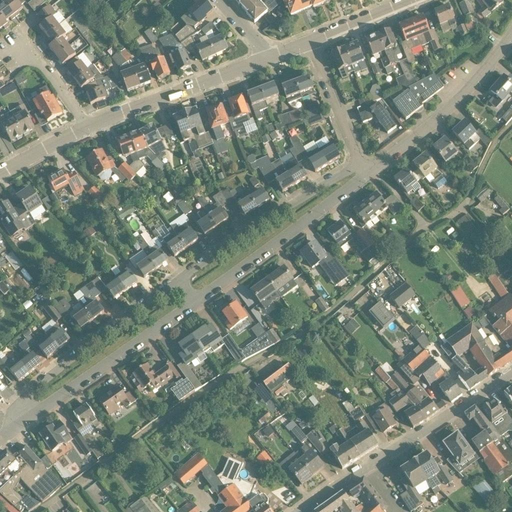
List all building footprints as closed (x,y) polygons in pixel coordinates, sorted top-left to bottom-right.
[(2,0),(5,3),(4,4),(16,18),(20,15),(18,13),(23,9),(21,7),(26,3),(23,0),(2,0)] [(34,0),(29,5),(35,13),(47,3),(44,0),(34,0)] [(246,0),(240,6),(247,15),(259,4),(260,4),(256,0),(246,0)] [(268,5),(273,0),(264,0),(260,4),(259,4),(247,15),(255,24),(272,9),(268,5)] [(289,9),(291,16),(302,11),(297,0),(283,0),(287,9),(289,9)] [(297,0),(302,11),(313,7),(314,8),(310,0),(297,0)] [(310,0),(314,8),(325,3),(323,0),(310,0)] [(479,13),(485,20),(503,5),(499,0),(480,0),(486,7),(479,13)] [(181,45),(193,38),(198,34),(195,30),(199,26),(206,20),(205,19),(212,13),(203,2),(181,21),(187,27),(175,37),(177,39),(181,45)] [(465,17),(473,14),(469,2),(460,5),(465,17)] [(0,6),(0,15),(6,22),(10,19),(12,21),(16,18),(4,4),(0,6)] [(44,38),(59,27),(65,22),(59,14),(57,16),(50,7),(37,17),(44,25),(40,28),(43,33),(41,35),(44,38)] [(452,15),(449,7),(435,13),(442,31),(456,26),(454,20),(454,18),(455,18),(453,14),(452,15)] [(9,27),(6,22),(0,15),(0,30),(3,28),(5,30),(9,27)] [(82,35),(94,26),(86,16),(74,25),(82,35)] [(412,23),(421,47),(431,43),(434,52),(441,49),(435,33),(430,35),(429,33),(430,33),(424,18),(412,23)] [(201,31),(206,37),(216,28),(212,23),(201,31)] [(421,47),(412,23),(399,27),(405,43),(406,42),(410,51),(404,53),(407,60),(409,66),(413,65),(415,61),(411,51),(421,47)] [(462,38),(463,37),(468,35),(465,26),(457,29),(462,38)] [(59,27),(44,38),(48,43),(50,41),(53,45),(53,46),(63,38),(63,39),(66,36),(59,27)] [(157,37),(151,29),(151,30),(145,34),(153,45),(159,41),(157,37)] [(389,32),(379,35),(391,67),(394,65),(391,57),(398,55),(389,32)] [(209,42),(215,56),(228,51),(221,34),(214,37),(215,40),(209,42)] [(391,67),(379,35),(370,39),(369,38),(366,39),(366,40),(365,41),(371,57),(378,54),(379,57),(380,56),(381,61),(380,61),(383,70),(383,69),(385,75),(391,73),(389,67),(391,67)] [(53,46),(49,48),(53,53),(51,55),(54,59),(69,47),(63,39),(63,38),(53,46)] [(181,45),(188,54),(189,56),(197,50),(202,62),(215,56),(209,42),(207,38),(195,43),(193,38),(181,45)] [(186,55),(188,54),(181,45),(177,39),(174,42),(177,48),(168,51),(174,66),(176,65),(179,73),(191,69),(186,55)] [(361,70),(362,72),(367,70),(358,45),(353,47),(352,45),(347,47),(347,49),(345,50),(354,73),(361,70)] [(69,47),(54,59),(57,63),(60,61),(63,66),(76,56),(69,47)] [(86,51),(89,56),(94,52),(90,48),(86,51)] [(154,53),(153,49),(141,54),(151,65),(154,73),(156,73),(159,81),(170,76),(164,60),(163,60),(159,51),(154,53)] [(354,73),(345,50),(343,50),(342,49),(337,51),(338,53),(333,54),(337,65),(343,80),(348,78),(347,74),(353,72),(354,73)] [(125,51),(120,55),(133,70),(140,88),(152,83),(145,66),(138,69),(132,61),(133,60),(125,51)] [(133,70),(120,55),(119,54),(112,59),(120,68),(122,75),(121,76),(127,92),(140,88),(133,70)] [(87,71),(77,58),(67,66),(71,70),(68,72),(72,77),(70,79),(73,83),(87,71)] [(414,80),(409,66),(407,60),(399,63),(405,79),(397,82),(401,92),(417,85),(414,80)] [(375,76),(381,74),(377,64),(371,67),(375,76)] [(94,67),(92,68),(91,68),(87,71),(73,83),(76,87),(78,85),(82,90),(85,87),(87,95),(99,90),(96,82),(104,80),(94,67)] [(393,104),(406,121),(423,108),(421,106),(444,88),(434,75),(417,85),(401,92),(389,97),(394,103),(393,104)] [(26,80),(24,76),(15,80),(14,81),(18,87),(19,86),(27,82),(26,80)] [(118,88),(113,76),(108,78),(112,90),(118,88)] [(314,90),(309,78),(296,83),(302,100),(311,97),(310,96),(315,94),(313,90),(314,90)] [(503,103),(511,93),(511,85),(505,79),(492,93),(503,103)] [(99,90),(87,95),(84,96),(86,101),(89,100),(91,105),(106,100),(102,89),(99,90),(96,82),(99,90)] [(296,83),(282,88),(288,105),(302,100),(296,83)] [(14,85),(4,90),(7,96),(17,91),(14,85)] [(261,90),(268,107),(281,102),(275,85),(261,90)] [(384,98),(378,85),(372,87),(370,94),(371,96),(364,98),(367,106),(373,103),(376,102),(384,98)] [(44,116),(48,123),(62,115),(53,98),(51,99),(49,95),(51,94),(47,87),(40,91),(44,97),(34,103),(42,117),(44,116)] [(261,90),(248,96),(257,122),(262,120),(260,113),(268,109),(267,107),(268,107),(261,90)] [(247,136),(245,130),(243,125),(251,123),(242,98),(241,99),(239,98),(236,99),(235,101),(230,103),(234,115),(228,117),(233,134),(234,134),(236,140),(247,136)] [(367,106),(364,98),(358,101),(361,108),(367,106)] [(367,106),(361,108),(357,109),(363,124),(376,119),(384,129),(388,134),(396,128),(384,111),(376,102),(373,103),(367,106)] [(10,113),(23,136),(24,136),(25,137),(30,135),(29,133),(34,130),(29,121),(31,120),(23,106),(10,113)] [(215,138),(211,139),(212,144),(217,157),(228,153),(227,151),(228,150),(227,146),(225,145),(224,141),(225,140),(220,128),(228,126),(221,106),(207,111),(211,124),(210,124),(212,130),(213,130),(215,136),(214,136),(215,138)] [(307,113),(309,118),(322,114),(320,108),(307,113)] [(196,111),(193,112),(185,115),(198,149),(212,144),(211,139),(209,134),(205,135),(196,111)] [(292,125),(302,121),(298,111),(288,115),(292,125)] [(6,133),(12,143),(17,139),(18,141),(22,138),(22,137),(23,136),(10,113),(0,118),(0,125),(5,134),(6,133)] [(325,122),(322,114),(309,118),(303,120),(306,129),(311,127),(325,122)] [(193,156),(199,154),(198,149),(185,115),(174,119),(181,138),(184,146),(189,144),(193,156)] [(292,125),(288,115),(279,118),(281,124),(275,126),(277,131),(292,125)] [(465,122),(453,133),(469,151),(481,140),(489,149),(491,142),(480,130),(475,134),(465,122)] [(162,129),(168,140),(175,136),(169,125),(162,129)] [(147,148),(157,159),(158,159),(165,166),(170,161),(164,155),(163,156),(155,148),(154,147),(161,143),(153,127),(151,128),(149,127),(147,128),(147,130),(145,131),(146,134),(142,136),(141,134),(140,134),(147,148)] [(140,134),(140,133),(135,135),(134,135),(132,136),(131,137),(130,137),(139,161),(140,161),(148,158),(153,163),(157,159),(147,148),(140,134)] [(291,140),(294,145),(302,159),(306,157),(309,163),(315,174),(327,167),(318,149),(312,153),(311,153),(307,155),(296,136),(291,140)] [(130,169),(135,174),(140,170),(143,167),(140,161),(139,161),(130,137),(129,138),(128,137),(125,138),(125,139),(118,142),(119,145),(110,148),(118,158),(124,156),(124,157),(127,158),(132,156),(135,164),(130,169)] [(446,165),(458,155),(445,140),(434,149),(446,165)] [(318,149),(327,167),(340,159),(331,144),(319,151),(318,149)] [(284,168),(295,186),(307,178),(301,168),(300,168),(297,162),(302,159),(294,145),(288,148),(296,161),(284,168)] [(102,151),(88,159),(93,169),(93,170),(95,175),(96,175),(98,178),(99,178),(101,180),(106,182),(111,180),(112,175),(111,172),(116,169),(112,163),(109,165),(102,151)] [(430,175),(435,182),(433,184),(438,190),(447,184),(445,181),(450,178),(442,168),(438,171),(425,155),(414,164),(425,179),(430,175)] [(471,173),(477,168),(468,157),(462,162),(471,173)] [(137,176),(135,174),(130,169),(125,164),(118,171),(130,183),(137,176)] [(272,175),(267,166),(259,170),(268,185),(275,181),(282,193),(295,186),(284,168),(272,175)] [(394,180),(400,188),(406,195),(418,185),(417,183),(413,179),(407,170),(394,180)] [(64,172),(59,174),(58,174),(53,176),(53,178),(48,180),(51,186),(49,187),(53,195),(69,186),(75,197),(85,192),(75,175),(68,179),(64,172)] [(259,185),(258,184),(260,183),(256,177),(255,178),(250,181),(254,188),(259,185)] [(481,204),(493,193),(488,186),(475,197),(481,204)] [(98,205),(102,202),(105,199),(95,188),(88,194),(98,205)] [(18,209),(17,209),(30,229),(36,225),(37,225),(30,215),(42,207),(31,190),(18,198),(26,210),(21,213),(18,209)] [(228,190),(223,194),(229,205),(235,202),(245,217),(258,209),(248,195),(247,192),(239,197),(235,190),(230,193),(228,190)] [(248,195),(258,209),(270,202),(263,191),(257,195),(255,190),(248,195)] [(204,210),(216,228),(228,220),(221,210),(229,205),(223,194),(222,192),(213,198),(217,205),(211,209),(204,199),(199,203),(204,210)] [(59,202),(55,194),(49,197),(53,205),(59,202)] [(385,204),(377,194),(365,203),(375,215),(380,211),(382,214),(388,209),(392,206),(398,214),(404,209),(394,197),(385,204)] [(42,202),(48,211),(53,207),(47,198),(42,202)] [(410,204),(419,213),(424,207),(416,199),(410,204)] [(186,217),(191,213),(184,202),(178,206),(186,217)] [(375,215),(365,203),(354,212),(362,222),(360,223),(363,229),(377,218),(375,215)] [(26,232),(36,225),(30,229),(17,209),(13,212),(8,205),(0,209),(0,219),(7,231),(12,239),(25,231),(26,232)] [(205,237),(216,228),(204,210),(197,215),(200,219),(195,222),(205,237)] [(480,230),(469,218),(461,224),(463,225),(459,228),(469,240),(480,230)] [(176,225),(171,228),(186,250),(198,241),(186,224),(178,229),(176,225)] [(340,224),(329,233),(339,246),(342,250),(353,241),(370,263),(376,259),(368,249),(369,249),(356,234),(355,233),(350,237),(340,224)] [(186,250),(171,228),(168,231),(171,236),(163,241),(174,258),(186,250)] [(356,234),(369,249),(374,245),(362,230),(356,234)] [(135,241),(141,250),(149,261),(156,271),(168,263),(157,246),(149,252),(147,249),(148,248),(140,237),(135,241)] [(330,238),(324,242),(329,248),(334,244),(330,238)] [(320,251),(315,244),(300,255),(306,262),(307,261),(313,269),(320,264),(327,273),(332,269),(342,283),(349,277),(326,246),(320,251)] [(12,250),(4,257),(16,271),(24,265),(12,250)] [(156,271),(149,261),(145,264),(142,259),(134,265),(145,279),(156,271)] [(125,292),(138,284),(127,269),(116,277),(116,278),(116,279),(125,292)] [(284,269),(268,280),(277,293),(288,284),(293,290),(298,287),(284,269)] [(99,278),(92,283),(101,295),(107,290),(114,300),(125,292),(116,279),(112,281),(109,277),(102,282),(99,278)] [(268,280),(252,292),(265,311),(270,307),(265,301),(277,293),(268,280)] [(0,291),(5,296),(10,292),(2,283),(0,285),(0,291)] [(78,302),(79,304),(93,322),(104,313),(94,300),(101,295),(92,283),(80,291),(85,297),(78,302)] [(390,298),(399,310),(416,297),(406,285),(390,298)] [(462,309),(470,304),(460,288),(451,293),(462,309)] [(511,329),(503,337),(509,344),(511,341),(511,297),(510,296),(498,306),(511,321),(511,329)] [(329,309),(322,299),(316,303),(324,314),(329,309)] [(238,305),(236,302),(230,307),(231,308),(224,314),(230,323),(227,325),(232,331),(249,318),(242,310),(241,311),(237,306),(238,305)] [(65,308),(61,303),(55,307),(64,320),(70,315),(81,331),(93,322),(79,304),(72,310),(69,305),(65,308)] [(369,313),(383,329),(394,319),(380,303),(369,313)] [(44,309),(56,323),(62,319),(50,304),(44,309)] [(511,329),(511,321),(498,306),(490,313),(495,319),(498,317),(501,321),(494,327),(503,337),(511,329)] [(352,334),(360,327),(354,320),(346,327),(352,334)] [(259,341),(242,354),(247,361),(275,345),(267,334),(266,334),(259,324),(251,330),(259,341)] [(472,325),(447,344),(458,357),(469,349),(482,367),(473,374),(481,383),(494,374),(501,370),(500,370),(503,368),(484,342),(472,325)] [(62,332),(58,326),(53,330),(52,329),(46,334),(47,336),(47,337),(48,338),(59,351),(70,341),(62,332)] [(222,342),(212,327),(207,331),(206,329),(193,338),(206,357),(214,352),(212,349),(222,342)] [(419,346),(423,350),(431,344),(417,328),(410,334),(419,346)] [(273,330),(272,330),(267,333),(276,345),(281,341),(273,330)] [(22,335),(26,339),(31,345),(34,342),(29,336),(31,335),(28,331),(22,335)] [(48,338),(47,337),(36,346),(48,360),(59,351),(48,338)] [(206,357),(193,338),(180,347),(185,355),(181,358),(187,367),(198,360),(196,357),(203,352),(206,357)] [(503,368),(511,361),(511,352),(510,350),(505,354),(499,346),(495,348),(488,339),(484,342),(503,368)] [(25,353),(29,350),(24,343),(19,346),(25,353)] [(457,358),(458,357),(447,344),(443,348),(453,362),(464,374),(459,378),(469,391),(481,383),(473,374),(457,358)] [(419,346),(402,361),(418,379),(421,376),(428,385),(435,379),(441,387),(439,388),(446,397),(447,397),(451,404),(462,396),(446,373),(443,375),(423,350),(419,346)] [(300,348),(296,352),(295,352),(302,360),(307,356),(300,348)] [(241,364),(247,361),(242,354),(239,349),(233,353),(241,364)] [(19,360),(19,361),(30,374),(41,365),(34,355),(23,364),(19,360)] [(30,374),(19,361),(13,365),(12,363),(11,364),(6,358),(2,361),(0,358),(0,367),(3,371),(7,368),(19,383),(30,374)] [(418,379),(402,361),(396,365),(412,384),(418,379)] [(297,376),(288,364),(282,369),(291,380),(297,376)] [(174,391),(171,393),(172,394),(173,394),(179,404),(195,393),(187,382),(186,379),(182,381),(182,380),(175,385),(175,384),(181,379),(171,365),(164,369),(165,371),(156,377),(161,386),(164,390),(170,386),(174,391)] [(161,386),(156,377),(148,366),(141,370),(140,369),(136,372),(137,373),(134,375),(139,382),(134,385),(140,393),(149,387),(152,392),(161,386)] [(276,374),(284,385),(291,380),(282,369),(276,374)] [(397,374),(391,379),(382,369),(381,370),(391,380),(397,387),(412,405),(427,421),(439,412),(424,395),(425,395),(418,388),(413,392),(397,374)] [(405,416),(414,430),(427,422),(427,421),(412,405),(397,387),(391,380),(381,370),(377,373),(387,384),(399,397),(389,403),(396,414),(403,409),(408,415),(405,416)] [(284,385),(276,374),(270,379),(278,390),(284,385)] [(201,389),(193,378),(187,382),(195,393),(201,389)] [(270,379),(264,383),(272,394),(278,390),(270,379)] [(283,387),(275,394),(278,397),(281,394),(284,397),(288,393),(283,387)] [(125,399),(118,388),(114,391),(116,393),(101,403),(102,405),(102,406),(104,409),(104,408),(110,417),(119,411),(117,408),(123,404),(127,410),(136,404),(130,395),(125,399)] [(309,400),(315,407),(318,404),(312,397),(309,400)] [(483,407),(483,410),(482,410),(495,428),(494,429),(500,438),(504,435),(508,432),(509,428),(511,426),(511,421),(501,406),(499,408),(495,401),(489,406),(486,405),(483,407)] [(443,402),(437,406),(440,413),(447,409),(443,402)] [(372,414),(366,418),(375,432),(380,428),(384,435),(396,427),(392,421),(395,418),(387,405),(382,408),(386,413),(375,419),(372,414)] [(95,418),(87,406),(74,415),(79,422),(74,426),(80,435),(92,453),(98,461),(104,457),(93,441),(88,435),(96,429),(95,428),(99,425),(95,418)] [(366,418),(360,407),(349,414),(356,425),(366,418)] [(500,438),(494,429),(477,407),(476,407),(465,415),(470,422),(473,420),(484,434),(472,443),(502,486),(511,478),(511,454),(500,438)] [(262,425),(271,418),(266,413),(257,421),(262,425)] [(360,459),(379,447),(363,422),(357,426),(363,436),(351,443),(360,459)] [(40,436),(52,453),(55,451),(56,452),(59,450),(58,449),(64,445),(65,446),(72,442),(60,423),(40,436)] [(271,426),(257,432),(260,441),(274,435),(271,426)] [(303,444),(308,440),(297,427),(292,431),(303,444)] [(318,430),(307,437),(322,456),(328,452),(322,442),(324,440),(318,430)] [(330,451),(343,470),(360,459),(351,443),(342,430),(336,434),(345,447),(338,451),(336,447),(330,451)] [(92,453),(80,435),(75,439),(86,457),(92,453)] [(461,467),(474,457),(457,435),(451,440),(450,439),(443,444),(444,445),(453,457),(447,462),(464,479),(465,479),(461,475),(465,472),(461,467)] [(300,462),(299,462),(312,477),(323,468),(311,453),(306,446),(294,455),(300,462)] [(48,471),(54,466),(47,458),(41,463),(26,447),(16,455),(17,456),(13,460),(7,454),(3,458),(2,456),(0,457),(0,495),(14,508),(15,509),(19,504),(25,509),(27,511),(30,511),(40,505),(25,497),(22,500),(14,491),(20,480),(42,504),(50,498),(61,488),(56,483),(58,482),(48,471)] [(427,454),(415,462),(428,483),(432,490),(436,494),(441,491),(438,487),(440,486),(434,477),(439,474),(446,486),(453,482),(437,458),(432,462),(427,454)] [(227,491),(199,455),(175,475),(184,486),(201,471),(204,476),(203,477),(228,510),(225,511),(252,511),(243,498),(236,504),(227,492),(227,491)] [(294,476),(301,485),(312,477),(299,462),(292,468),(286,460),(278,466),(289,481),(294,476)] [(415,491),(427,483),(435,495),(436,494),(432,490),(428,483),(415,462),(401,471),(407,479),(402,483),(408,493),(401,497),(410,511),(413,511),(423,506),(422,503),(423,502),(415,491)] [(174,484),(171,480),(159,488),(161,492),(174,484)] [(364,480),(348,490),(354,498),(362,493),(374,507),(367,511),(365,511),(361,507),(356,511),(357,511),(385,511),(384,511),(387,509),(364,480)] [(484,499),(493,491),(483,480),(474,489),(484,499)] [(270,511),(266,507),(269,505),(269,501),(265,496),(262,496),(260,497),(257,493),(248,500),(236,484),(227,491),(227,492),(236,504),(243,498),(252,511),(270,511)] [(357,511),(356,511),(351,503),(344,493),(327,505),(321,509),(323,511),(334,511),(335,511),(341,511),(342,511),(357,511)] [(0,503),(8,511),(16,511),(0,496),(0,503)] [(157,511),(146,498),(136,506),(128,511),(157,511)] [(199,511),(200,511),(193,503),(180,511),(199,511)]
